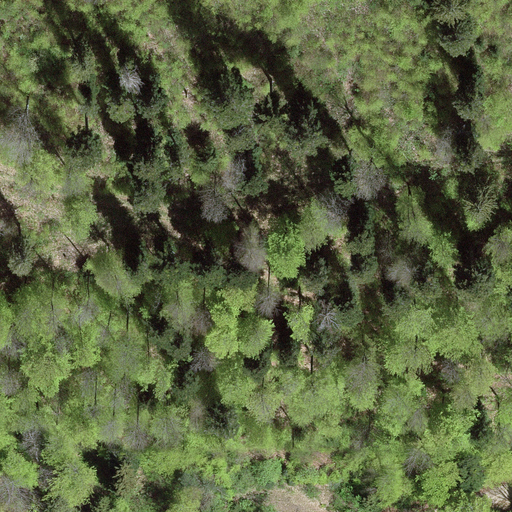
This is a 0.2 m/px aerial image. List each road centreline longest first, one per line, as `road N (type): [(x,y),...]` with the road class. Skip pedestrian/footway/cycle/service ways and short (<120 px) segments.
road 1 (track): [(511,156),(368,169),(141,211),(0,266)]
road 2 (track): [(511,372),(450,357),(141,211)]
road 3 (track): [(0,165),(141,211)]
